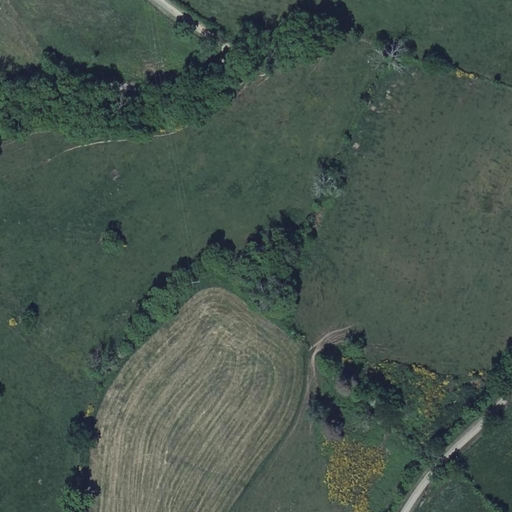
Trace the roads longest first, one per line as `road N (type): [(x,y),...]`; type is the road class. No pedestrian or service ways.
road 1 (unclassified): [(0,90),(103,110),(157,102),(205,79),(222,48),(158,0)]
road 2 (unclassified): [(404,511),(425,478),(511,391)]
